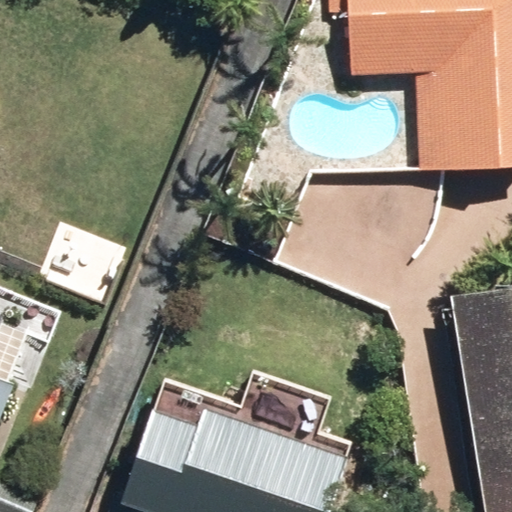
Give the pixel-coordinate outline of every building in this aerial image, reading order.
[(419,71),(424,173),(511,168),(511,0),(348,0),(352,74),(419,71)] [(134,224),(205,51),(129,19),(57,192),(134,224)] [(511,511),(511,289),(452,299),(487,511),(511,511)] [(0,403),(30,330),(4,321),(0,329),(0,403)] [(112,511),(337,511),(355,460),(201,406),(164,509),(119,493),(112,511)]
